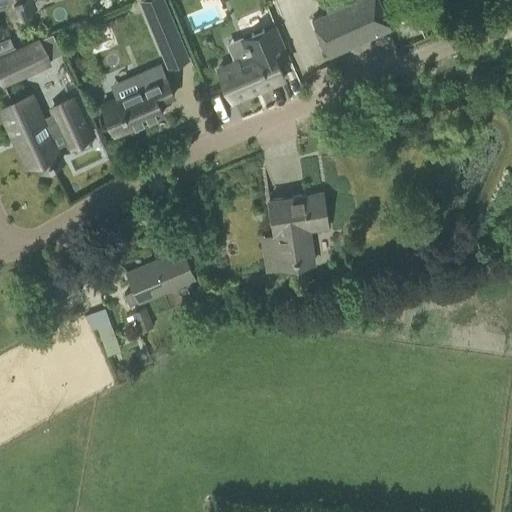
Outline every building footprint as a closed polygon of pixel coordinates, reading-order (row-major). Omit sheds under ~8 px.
[(137,0),(166,68),(190,58),(165,0),(137,0)] [(340,0),(342,5),(311,19),(328,56),(390,28),(377,0),(340,0)] [(251,53),(220,66),(233,95),(263,82),(265,86),(286,77),(280,63),(291,58),(276,24),(245,37),(251,53)] [(11,36),(0,40),(0,51),(15,45),(11,36)] [(48,61),(38,40),(9,53),(19,75),(48,61)] [(163,113),(158,102),(173,95),(160,64),(142,71),(145,76),(113,90),(116,97),(101,104),(114,134),(163,113)] [(52,107),(57,117),(44,123),(31,95),(0,109),(25,164),(36,159),(41,169),(49,166),(49,167),(54,165),(53,164),(61,160),(51,138),(64,132),(69,143),(89,134),(72,98),(52,107)] [(313,261),(307,228),(327,225),(321,192),(268,200),(273,234),(274,234),(276,244),(261,246),(264,269),(313,261)] [(144,298),(194,278),(189,267),(181,248),(126,271),(133,289),(124,293),(128,305),(144,298)] [(26,288),(38,312),(80,291),(72,274),(55,282),(52,275),(26,288)] [(205,299),(190,303),(194,316),(209,311),(205,299)] [(151,325),(153,324),(145,306),(131,311),(139,330),(144,328),(145,331),(152,328),(151,325)] [(115,337),(103,342),(107,354),(120,349),(115,337)]
